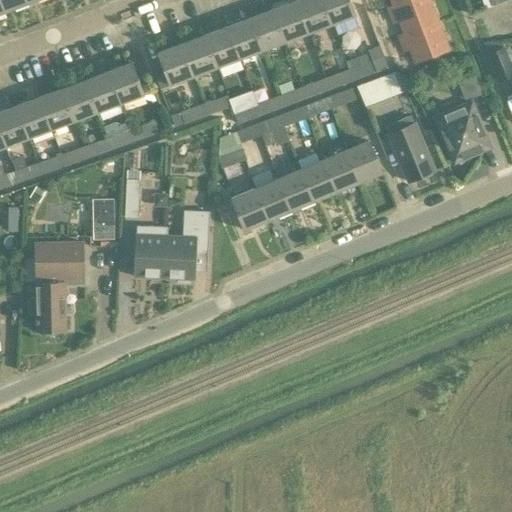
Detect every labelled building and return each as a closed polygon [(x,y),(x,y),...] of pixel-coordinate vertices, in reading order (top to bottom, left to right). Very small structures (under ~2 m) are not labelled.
[(26,3),(25,0),(0,0),(0,2),(3,12),(26,3)] [(295,0),(273,8),(285,41),(308,33),(295,0)] [(321,0),(295,0),(308,33),(331,24),(321,0)] [(321,0),(331,24),(355,15),(348,0),(321,0)] [(388,9),(410,0),(391,0),(393,5),(387,7),(388,9)] [(399,20),(405,34),(436,21),(428,0),(410,0),(388,9),(393,22),(399,20)] [(273,8),(250,17),(262,50),(285,41),(273,8)] [(227,26),(239,59),(262,50),(250,17),(227,26)] [(436,21),(405,34),(398,36),(404,50),(410,47),(416,62),(447,49),(436,21)] [(227,26),(204,34),(216,67),(239,59),(227,26)] [(216,67),(204,34),(181,43),(193,76),(216,67)] [(169,85),(193,76),(181,43),(157,52),(169,85)] [(378,45),(367,49),(368,53),(345,61),(348,69),(352,81),(387,67),(378,45)] [(511,66),(503,46),(487,53),(499,81),(511,75),(511,66)] [(108,71),(120,104),(144,95),(132,62),(108,71)] [(325,77),(329,89),(352,81),(348,69),(325,77)] [(108,71),(85,80),(97,112),(120,104),(108,71)] [(395,71),(394,72),(359,84),(367,105),(403,92),(395,71)] [(467,102),(481,96),(472,76),(459,82),(467,102)] [(302,86),(306,98),(329,89),(325,77),(302,86)] [(62,88),(74,121),(97,112),(85,80),(62,88)] [(279,95),(283,107),(306,98),(302,86),(279,95)] [(323,98),(328,110),(331,108),(356,99),(352,88),(351,88),(351,87),(323,98)] [(39,97),(51,130),(74,121),(62,88),(39,97)] [(231,106),(226,95),(203,103),(208,115),(231,106)] [(256,103),(260,115),(283,107),(279,95),(256,103)] [(39,97),(16,106),(28,138),(51,130),(39,97)] [(323,98),(300,107),(305,118),(316,114),(318,119),(333,114),(331,108),(328,110),(323,98)] [(208,115),(203,103),(179,111),(183,123),(208,115)] [(260,115),(256,103),(233,112),(237,124),(260,115)] [(469,103),(434,117),(439,128),(438,128),(439,130),(440,129),(447,146),(453,162),(474,153),(473,150),(486,145),(469,103)] [(28,138),(16,106),(0,111),(0,132),(5,147),(28,138)] [(277,115),(282,127),(284,126),(305,118),(300,107),(277,115)] [(277,115),(254,124),(259,136),(261,135),(274,130),(278,140),(278,141),(288,137),(284,126),(282,127),(277,115)] [(127,121),(104,129),(106,137),(107,137),(111,149),(134,141),(130,129),(129,129),(127,121)] [(130,129),(134,141),(157,132),(153,121),(130,129)] [(235,131),(240,143),(259,136),(254,124),(235,131)] [(407,181),(432,170),(413,124),(387,134),(407,181)] [(278,140),(274,130),(261,135),(264,145),(278,140)] [(246,160),(240,143),(235,131),(218,138),(217,156),(216,156),(220,168),(246,160)] [(81,137),(84,145),(95,141),(92,133),(81,137)] [(106,137),(95,141),(84,145),(88,157),(111,149),(107,137),(106,137)] [(345,151),(358,183),(381,173),(368,141),(345,151)] [(84,145),(60,154),(65,165),(88,157),(84,145)] [(345,151),(322,160),(335,192),(358,183),(345,151)] [(65,165),(60,154),(37,162),(42,174),(65,165)] [(322,160),(299,169),(313,201),(335,192),(322,160)] [(14,170),(19,182),(42,174),(37,162),(14,170)] [(277,179),(290,211),(313,201),(299,169),(277,179)] [(14,170),(0,175),(0,188),(19,182),(14,170)] [(139,179),(126,179),(124,217),(138,217),(139,179)] [(254,188),(267,220),(290,211),(277,179),(254,188)] [(36,186),(29,197),(38,202),(45,191),(36,186)] [(244,230),(267,220),(254,188),(231,198),(244,230)] [(154,200),(159,205),(167,206),(167,193),(155,193),(154,200)] [(113,199),(92,199),(93,239),(114,238),(113,199)] [(13,206),(3,206),(1,230),(11,230),(13,206)] [(167,227),(166,227),(164,277),(178,278),(178,282),(189,283),(189,279),(193,279),(195,249),(208,250),(209,211),(184,210),(183,236),(167,235),(167,227)] [(166,227),(137,225),(134,276),(164,277),(166,227)] [(65,330),(64,298),(64,284),(85,284),(84,240),(34,241),(35,282),(36,297),(30,297),(28,300),(28,312),(30,314),(37,314),(37,318),(34,318),(34,322),(37,322),(37,331),(42,331),(42,333),(45,336),(57,335),(60,332),(60,330),(65,330)]
